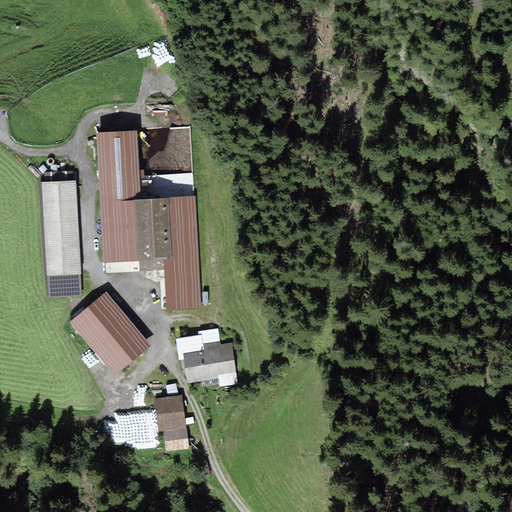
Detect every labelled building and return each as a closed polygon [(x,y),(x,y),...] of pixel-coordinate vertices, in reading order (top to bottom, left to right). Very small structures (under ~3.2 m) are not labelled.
[(137,131),(96,134),(104,263),(139,261),(140,272),(164,270),(167,311),(203,308),(195,195),(141,198),(137,131)] [(75,180),(39,182),(44,276),(48,275),(49,298),(81,296),(75,180)] [(151,346),(106,292),(70,322),(115,376),(151,346)] [(198,335),(176,338),(179,360),(184,359),(188,383),(218,378),(219,386),(238,384),(232,343),(221,344),(218,328),(198,331),(198,335)] [(183,395),(154,398),(158,432),(164,431),(166,452),(189,449),(183,395)]
